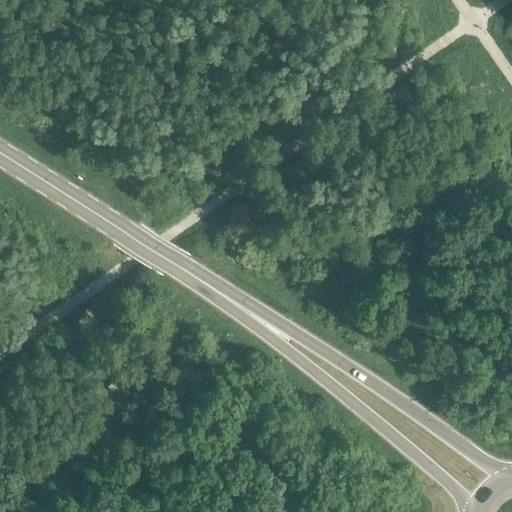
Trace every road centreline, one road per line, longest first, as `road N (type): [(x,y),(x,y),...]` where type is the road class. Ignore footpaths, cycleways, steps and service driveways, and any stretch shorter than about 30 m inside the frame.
road 1 (secondary): [(263,323),(0,155)]
road 2 (secondary): [(505,478),(356,371),(263,323)]
road 3 (secondary): [(263,323),(474,508)]
